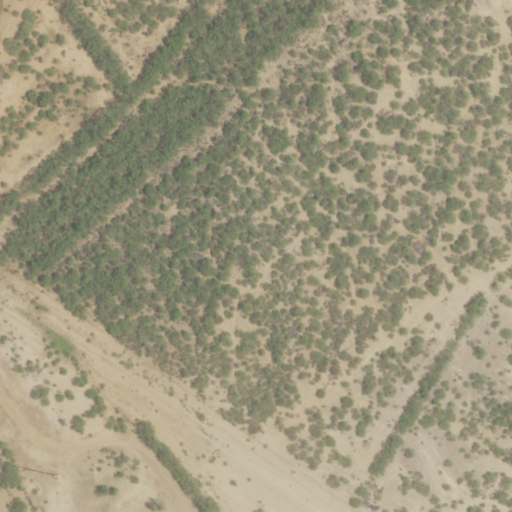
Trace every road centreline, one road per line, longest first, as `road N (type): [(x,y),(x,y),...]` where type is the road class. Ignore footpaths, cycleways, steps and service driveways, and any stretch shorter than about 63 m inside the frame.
road 1 (residential): [(304,511),(339,436),(511,203)]
road 2 (residential): [(152,511),(170,494),(165,450),(0,230)]
